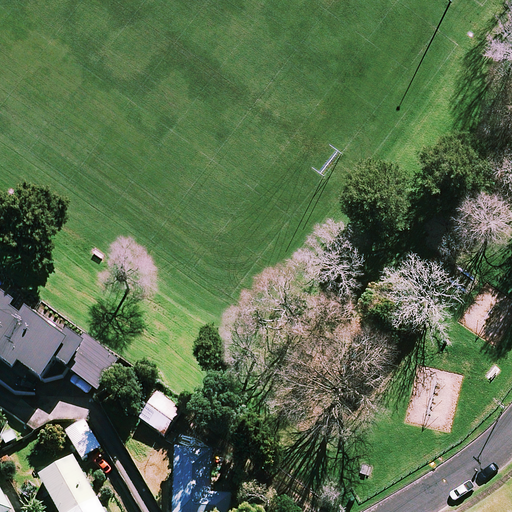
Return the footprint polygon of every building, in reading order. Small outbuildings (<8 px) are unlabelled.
[(70,329),(60,343),(0,301),(0,366),(14,377),(18,370),(41,386),(56,365),(98,394),(119,363),(70,329)] [(181,413),(157,397),(140,422),(165,438),(181,413)] [(101,450),(85,425),(67,436),(82,461),(101,450)] [(213,455),(176,453),(172,511),(230,511),(231,498),(211,497),(213,455)] [(101,511),(73,461),(40,480),(57,511),(101,511)] [(9,511),(0,495),(0,511),(9,511)]
